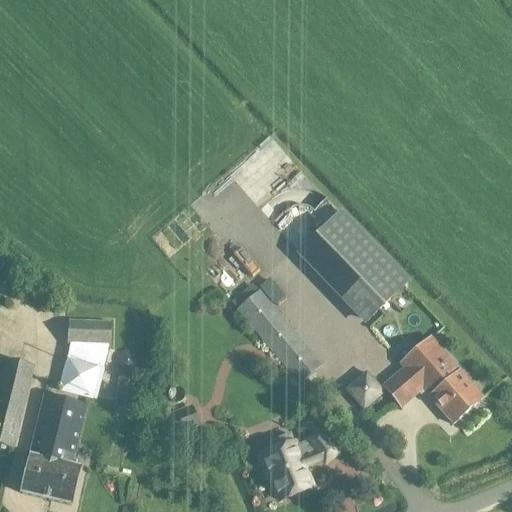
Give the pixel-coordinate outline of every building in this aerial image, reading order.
[(367,323),(408,284),(341,214),(301,253),(367,323)] [(268,280),(260,290),(276,303),(284,293),(268,280)] [(321,367),(259,294),(238,312),(300,385),(321,367)] [(112,347),(112,323),(68,322),(68,347),(112,347)] [(453,427),(483,401),(431,340),(400,366),(411,377),(402,386),(395,378),(383,389),(401,410),(422,392),(453,427)] [(0,446),(12,450),(33,370),(5,363),(0,383),(0,446)] [(364,411),(383,394),(366,374),(346,392),(364,411)] [(119,378),(116,402),(134,404),(137,381),(119,378)] [(71,466),(85,407),(46,398),(32,456),(31,456),(22,495),(71,506),(80,468),(71,466)] [(171,419),(177,433),(198,424),(192,411),(171,419)] [(305,470),(323,463),(326,466),(338,456),(319,434),(307,444),(308,445),(297,449),(295,445),(294,446),(291,436),(277,442),(281,451),(262,459),(259,460),(267,480),(270,479),(279,503),(313,489),(305,470)] [(28,465),(14,461),(7,484),(21,488),(28,465)]
